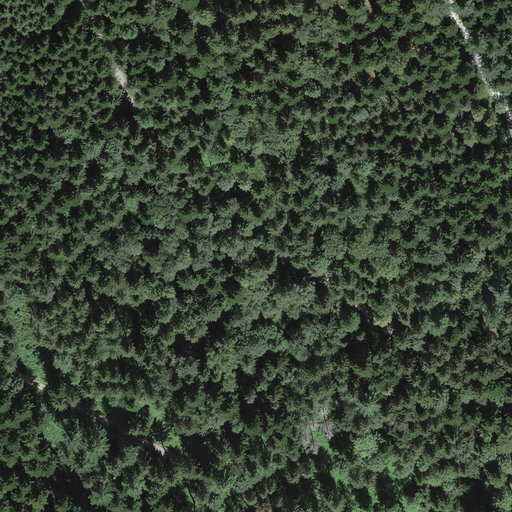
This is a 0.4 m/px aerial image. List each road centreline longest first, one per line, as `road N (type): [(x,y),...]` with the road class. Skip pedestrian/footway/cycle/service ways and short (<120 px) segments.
road 1 (track): [(511,399),(482,393),(434,365),(184,172),(144,124),(78,0)]
road 2 (track): [(251,511),(0,374)]
road 3 (track): [(511,116),(452,0)]
